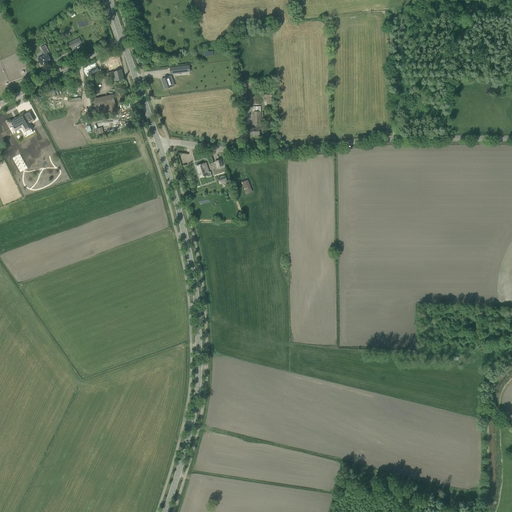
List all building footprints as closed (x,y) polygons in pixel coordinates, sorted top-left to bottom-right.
[(79,38),(71,42),(73,47),(79,44),(81,43),(79,38)] [(37,59),(41,65),(47,62),(47,63),(52,61),(49,57),(51,56),(45,45),(40,47),(44,55),(37,59)] [(118,57),(106,60),(110,73),(112,73),(114,81),(119,80),(123,79),(118,57)] [(189,66),(169,68),(170,74),(190,72),(189,66)] [(161,79),(165,89),(172,86),(170,81),(173,80),(171,76),(168,77),(161,79)] [(115,95),(95,98),(96,107),(102,106),(104,114),(118,111),(115,95)] [(80,103),(50,108),(52,123),(76,119),(76,121),(83,120),(80,103)] [(258,124),(261,124),(260,104),(253,104),(253,107),(252,107),(253,111),(253,124),(255,124),(255,128),(248,128),(248,135),(259,135),(258,124)] [(8,120),(4,122),(8,129),(9,130),(10,129),(12,133),(20,128),(23,133),(29,129),(27,125),(33,121),(28,112),(23,114),(22,112),(17,115),(18,116),(9,121),(8,120)] [(208,171),(206,163),(196,166),(200,178),(207,175),(207,177),(211,175),(209,171),(208,171)] [(247,180),(241,182),(246,194),(252,192),(247,180)]
